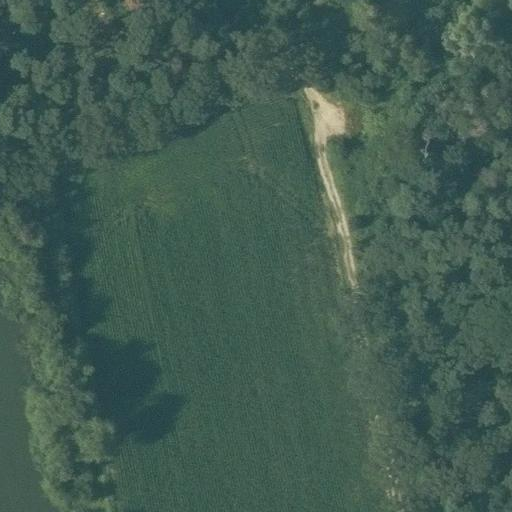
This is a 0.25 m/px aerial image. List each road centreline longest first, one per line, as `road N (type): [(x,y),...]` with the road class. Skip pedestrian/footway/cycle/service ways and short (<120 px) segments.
road 1 (track): [(299,57),(404,511)]
road 2 (track): [(0,186),(299,57)]
